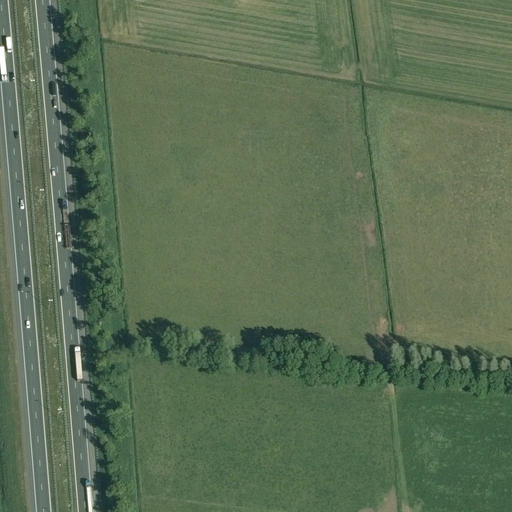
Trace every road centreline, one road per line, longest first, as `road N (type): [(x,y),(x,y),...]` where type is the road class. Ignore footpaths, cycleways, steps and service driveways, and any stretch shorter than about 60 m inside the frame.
road 1 (motorway): [(84,511),(42,0)]
road 2 (motorway): [(0,38),(42,511)]
